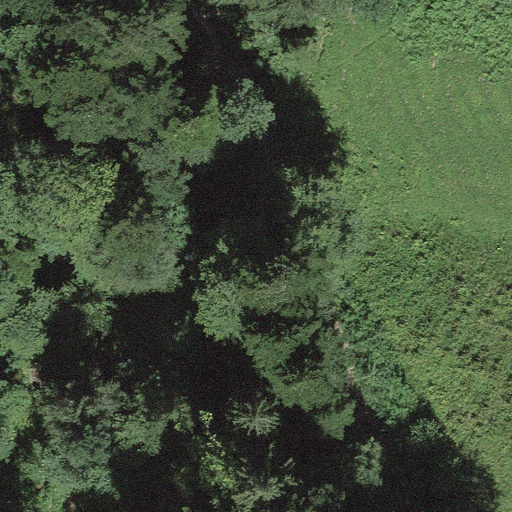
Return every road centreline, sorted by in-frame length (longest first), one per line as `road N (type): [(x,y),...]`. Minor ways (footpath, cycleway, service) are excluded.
road 1 (track): [(189,0),(253,100),(259,144),(221,351),(234,432),(205,511)]
road 2 (track): [(424,511),(372,443),(300,219),(259,144)]
